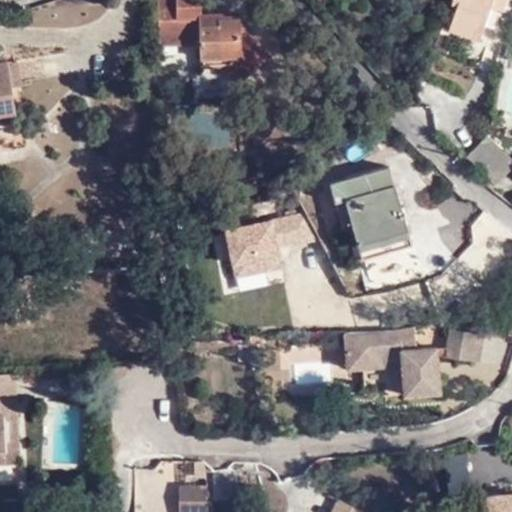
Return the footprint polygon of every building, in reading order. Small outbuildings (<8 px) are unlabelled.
[(152,0),(152,16),(154,43),(193,42),(192,16),(197,16),(199,15),(198,0),(152,0)] [(458,5),(449,28),(478,39),(489,7),(504,12),(508,0),(448,0),(448,2),(458,5)] [(197,16),(197,25),(217,24),(217,18),(231,18),(231,14),(199,15),(197,16)] [(238,17),(231,18),(217,18),(217,24),(197,25),(198,65),(224,64),(223,55),(239,54),(238,21),(238,17)] [(223,55),(224,64),(230,64),(241,79),(266,61),(238,21),(239,54),(223,55)] [(0,114),(15,113),(7,59),(0,59),(0,114)] [(430,106),(413,110),(418,131),(434,127),(430,106)] [(467,156),(496,185),(511,168),(511,159),(488,135),(467,156)] [(346,200),(348,205),(396,189),(388,165),(330,184),(335,202),(346,200)] [(412,234),(396,189),(348,205),(363,249),(412,234)] [(286,241),(234,245),(236,273),(288,269),(286,241)] [(456,255),(431,264),(440,289),(466,280),(456,255)] [(351,305),(373,305),(366,280),(366,278),(345,282),(351,305)] [(376,278),(366,280),(373,305),(383,302),(376,278)] [(413,327),(346,335),(350,370),(385,366),(385,365),(403,363),(407,396),(442,391),(438,354),(437,346),(416,349),(413,327)] [(483,331),(451,327),(449,345),(447,355),(480,358),(483,331)] [(449,345),(437,346),(438,354),(447,355),(449,345)] [(2,395),(18,394),(17,373),(0,374),(0,464),(5,464),(2,395)] [(21,464),(18,394),(2,395),(5,464),(21,464)] [(88,403),(45,404),(46,463),(90,462),(88,403)] [(211,511),(207,484),(178,484),(178,511),(211,511)] [(511,511),(511,490),(483,494),(484,511),(511,511)] [(365,511),(338,498),(330,511),(365,511)]
